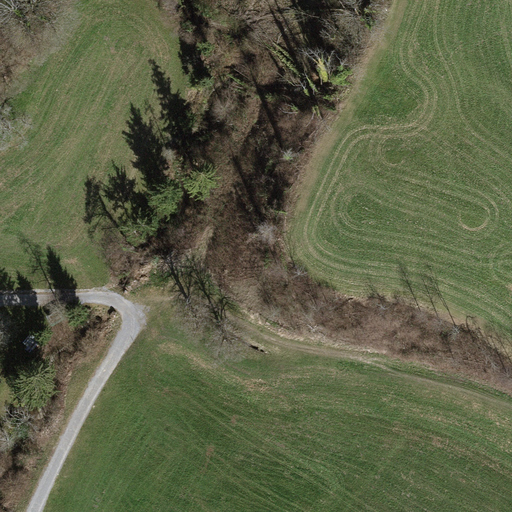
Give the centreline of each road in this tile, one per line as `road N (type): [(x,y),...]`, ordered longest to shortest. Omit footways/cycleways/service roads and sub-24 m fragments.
road 1 (track): [(145,308),(99,378),(33,511)]
road 2 (track): [(0,298),(145,308)]
